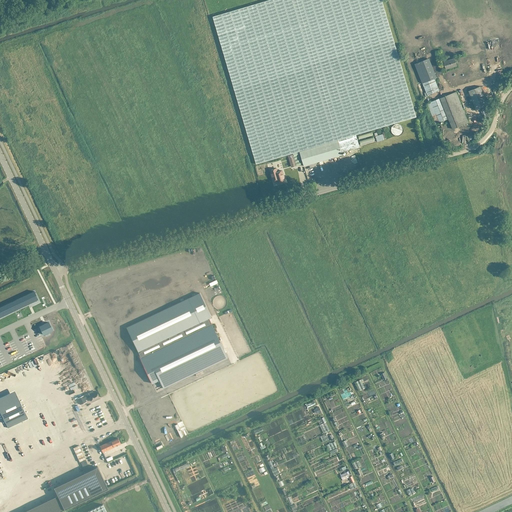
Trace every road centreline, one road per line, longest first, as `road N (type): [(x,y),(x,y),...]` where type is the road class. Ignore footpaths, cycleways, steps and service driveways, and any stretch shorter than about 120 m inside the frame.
road 1 (unclassified): [(55,271),(463,152),(488,133),(511,87)]
road 2 (tertiary): [(169,511),(55,271)]
road 3 (tertiary): [(55,271),(0,155)]
road 4 (unknown): [(125,420),(44,455),(31,445),(31,424)]
